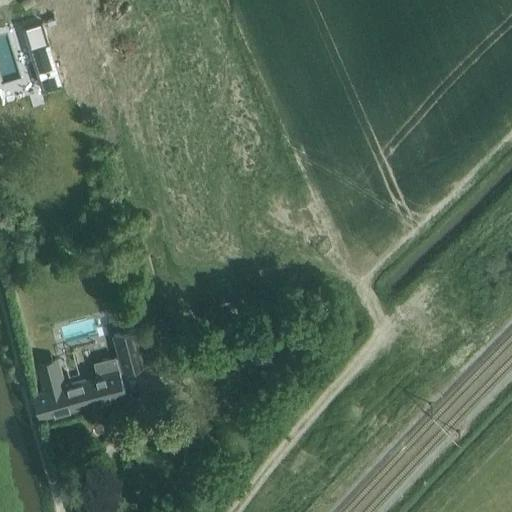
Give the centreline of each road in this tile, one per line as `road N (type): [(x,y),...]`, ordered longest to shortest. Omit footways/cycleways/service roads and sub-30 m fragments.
road 1 (track): [(231,511),(379,331),(381,316),(364,284)]
road 2 (residential): [(61,511),(0,282)]
